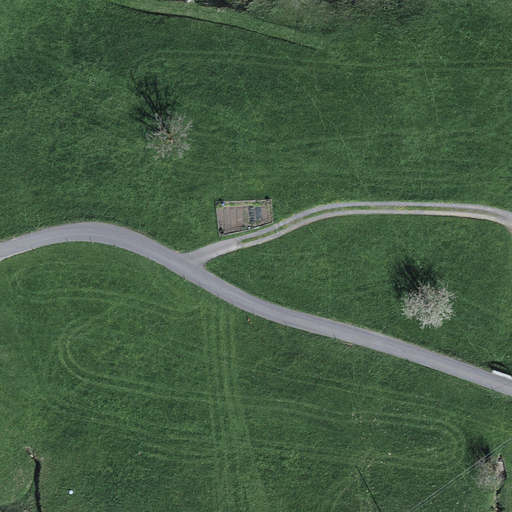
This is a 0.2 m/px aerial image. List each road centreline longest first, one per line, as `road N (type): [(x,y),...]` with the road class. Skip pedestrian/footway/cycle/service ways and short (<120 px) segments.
road 1 (residential): [(0,251),(68,231),(103,232),(278,316),(511,388)]
road 2 (track): [(511,225),(470,208),(316,209),(178,262)]
